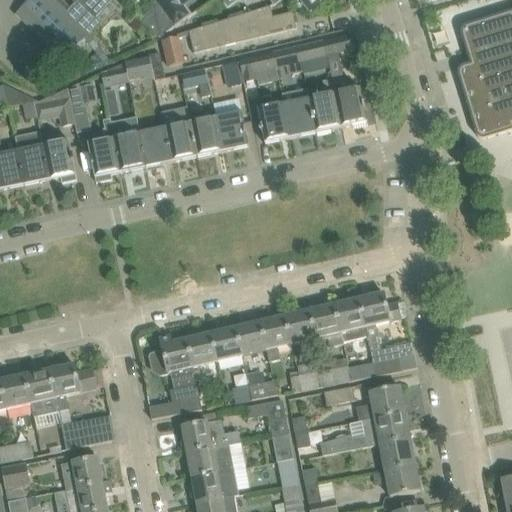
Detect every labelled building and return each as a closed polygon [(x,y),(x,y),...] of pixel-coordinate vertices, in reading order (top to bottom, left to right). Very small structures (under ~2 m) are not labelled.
[(30,0),(15,14),(65,61),(90,35),(51,0),(30,0)] [(193,16),(180,0),(150,0),(153,13),(159,38),(160,39),(193,16)] [(327,0),(300,0),(311,13),(327,0)] [(189,32),(189,35),(194,55),(297,30),(293,13),(273,17),(270,7),(189,32)] [(457,70),(457,72),(457,75),(474,133),(476,135),(477,137),(479,138),(482,139),(484,138),(511,130),(511,10),(466,24),(464,25),(462,27),(461,29),(460,31),(461,34),(469,63),(463,65),(460,66),(459,67),(457,70)] [(141,23),(159,38),(153,13),(141,23)] [(340,56),(359,51),(355,35),(350,37),(350,36),(336,40),(325,42),(329,59),(340,56)] [(178,39),(163,42),(169,68),(184,65),(178,39)] [(302,65),(329,59),(325,42),(299,48),(302,65)] [(299,48),(273,54),(277,71),(287,68),(302,65),(299,48)] [(160,54),(150,57),(155,80),(155,82),(166,80),(160,54)] [(240,62),(243,79),(256,76),(277,71),(273,54),(240,62)] [(125,63),(129,82),(144,79),(145,83),(155,80),(150,57),(149,57),(150,58),(125,63)] [(129,82),(125,63),(124,63),(102,74),(104,90),(129,84),(128,82),(129,82)] [(236,64),(222,67),(228,91),(242,88),(236,64)] [(206,70),(188,74),(191,89),(199,87),(209,84),(206,70)] [(343,79),(332,81),(342,129),(368,124),(361,89),(346,92),(343,79)] [(310,100),(317,134),(342,129),(332,81),(323,83),(326,96),(310,100)] [(76,126),(75,126),(77,134),(91,131),(86,107),(84,108),(78,85),(69,90),(76,126)] [(8,108),(9,108),(4,86),(0,86),(0,104),(7,103),(8,108)] [(37,118),(34,101),(4,86),(9,108),(22,105),(26,121),(37,118)] [(282,95),(284,105),(291,140),(317,134),(310,100),(307,89),(282,95)] [(61,129),(75,126),(76,126),(69,90),(44,101),(37,102),(34,101),(37,118),(38,118),(39,124),(59,119),(61,129)] [(116,95),(105,97),(110,120),(120,118),(116,95)] [(258,110),(261,125),(265,145),(291,140),(284,105),(258,110)] [(191,124),(188,114),(187,109),(173,112),(172,111),(161,113),(165,129),(172,164),(198,159),(191,124)] [(249,148),(245,128),(242,114),(216,119),(223,153),(249,148)] [(198,159),(223,153),(216,119),(191,124),(198,159)] [(121,174),(111,124),(110,120),(103,121),(106,141),(88,145),(91,160),(95,180),(96,179),(98,185),(112,182),(111,176),(121,174)] [(124,133),(121,121),(111,124),(121,174),(147,169),(140,135),(123,138),(122,133),(124,133)] [(140,135),(147,169),(172,164),(165,129),(140,135)] [(18,152),(25,187),(50,181),(43,147),(42,147),(39,134),(16,139),(19,152),(18,152)] [(70,142),(53,145),(51,136),(42,138),(50,181),(61,179),(63,184),(77,181),(75,176),(77,176),(73,157),(70,142)] [(0,191),(25,187),(18,152),(3,155),(1,142),(0,142),(0,191)] [(511,174),(502,176),(511,239),(511,174)] [(415,357),(412,345),(382,351),(376,327),(401,321),(397,305),(387,308),(384,294),(359,300),(367,338),(373,365),(415,357)] [(334,306),(341,335),(343,344),(367,338),(359,300),(334,306)] [(329,349),(343,346),(343,344),(341,335),(334,306),(310,312),(317,346),(319,352),(329,349)] [(310,312),(285,317),(292,346),(302,344),(306,349),(317,346),(310,312)] [(260,323),(267,352),(269,363),(280,361),(277,350),(292,346),(285,317),(260,323)] [(260,323),(236,329),(243,358),(267,352),(260,323)] [(211,335),(218,364),(243,358),(236,329),(211,335)] [(194,369),(218,364),(211,335),(187,340),(194,369)] [(163,355),(149,358),(152,371),(162,378),(170,376),(170,375),(179,373),(188,371),(194,369),(187,340),(172,344),(170,338),(160,340),(161,346),(163,355)] [(401,360),(373,365),(376,378),(403,373),(401,360)] [(68,411),(66,397),(97,391),(93,372),(77,375),(75,365),(50,371),(59,413),(68,411)] [(373,365),(364,367),(365,373),(350,375),(352,383),(376,378),(373,365)] [(326,388),(352,383),(349,370),(348,367),(323,372),(326,388)] [(57,414),(59,413),(50,371),(26,376),(31,406),(32,413),(34,419),(36,418),(57,414)] [(263,372),(247,375),(249,387),(252,402),(277,397),(273,382),(265,384),(263,372)] [(293,394),(326,388),(323,372),(290,379),(293,394)] [(7,411),(31,406),(26,376),(0,382),(7,411)] [(174,391),(170,392),(172,404),(173,405),(175,417),(195,413),(202,412),(200,400),(198,387),(190,388),(183,390),(174,391)] [(235,405),(252,402),(249,387),(248,387),(232,390),(235,405)] [(327,407),(355,401),(353,388),(324,394),(325,398),(327,407)] [(359,423),(362,423),(406,415),(400,388),(371,394),(373,406),(356,409),(359,423)] [(272,440),(289,436),(282,402),(246,409),(249,421),(267,417),(272,440)] [(172,404),(150,409),(152,421),(175,417),(173,405),(172,404)] [(180,421),(182,429),(187,455),(229,448),(241,445),(238,433),(224,436),(221,422),(220,422),(219,413),(180,421)] [(323,457),(381,446),(411,440),(406,415),(362,423),(365,437),(352,440),(351,436),(347,438),(343,437),(340,437),(338,438),(337,439),(335,441),(320,446),(323,457)] [(295,435),(308,433),(305,417),(292,420),(295,435)] [(62,427),(64,439),(92,434),(89,422),(62,427)] [(298,450),(311,448),(308,433),(295,435),(298,450)] [(67,452),(94,447),(92,434),(64,439),(67,452)] [(294,461),(289,436),(272,440),(277,464),(294,461)] [(411,440),(381,446),(385,472),(415,466),(411,440)] [(15,447),(18,462),(34,459),(31,443),(15,446),(15,447)] [(18,462),(15,447),(15,446),(0,448),(0,460),(1,465),(18,462)] [(192,481),(218,475),(234,472),(229,448),(187,455),(192,481)] [(65,493),(104,485),(99,459),(61,467),(65,493)] [(11,468),(2,470),(4,481),(9,504),(25,501),(26,501),(23,487),(30,486),(26,465),(11,468)] [(415,466),(385,472),(390,499),(421,493),(415,466)] [(302,472),(305,488),(318,485),(315,470),(302,472)] [(282,490),(299,487),(296,471),(279,474),(282,490)] [(234,498),(239,497),(234,472),(218,475),(192,481),(197,506),(223,501),(234,498)] [(511,480),(502,482),(508,511),(511,510),(511,480)] [(104,485),(65,493),(68,511),(101,511),(109,511),(106,497),(112,496),(110,484),(104,485)] [(336,511),(335,502),(321,505),(318,485),(305,488),(309,511),(336,511)] [(303,511),(299,487),(282,490),(285,504),(286,511),(303,511)] [(197,511),(236,511),(234,498),(223,501),(197,506),(197,511)] [(36,499),(26,501),(27,509),(37,507),(36,499)] [(27,511),(25,501),(9,504),(10,511),(27,511)]
